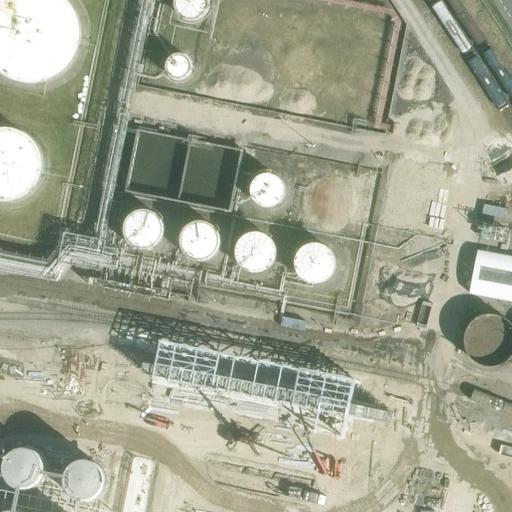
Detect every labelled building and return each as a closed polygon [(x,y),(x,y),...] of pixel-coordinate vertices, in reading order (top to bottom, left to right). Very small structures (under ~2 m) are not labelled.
[(0,0),(0,70),(9,77),(19,81),(30,83),(41,82),(52,79),(61,74),(70,66),(76,57),(79,46),(81,35),(79,24),(75,13),(69,4),(64,0),(0,0)] [(210,8),(210,5),(209,2),(208,0),(176,0),(176,3),(175,6),(176,9),(177,12),(178,15),(180,17),(183,19),(185,21),(188,22),(191,23),(195,22),(198,22),(201,21),(203,19),(206,17),(207,14),(209,11),(210,8)] [(229,56),(237,89),(266,82),(258,49),(229,56)] [(193,71),(193,68),(193,66),(192,63),(191,61),(189,59),(187,57),(184,56),(182,56),(179,56),(176,56),(174,57),(171,59),(170,61),(168,63),(167,66),(167,68),(167,71),(168,73),(170,76),(171,78),(174,79),(176,81),(179,81),(181,81),(184,81),(186,80),(189,78),(190,76),(192,74),(193,71)] [(0,200),(8,202),(19,200),(30,194),(37,185),(42,174),(43,162),(40,151),(33,141),(24,134),(13,131),(1,131),(0,130),(0,200)] [(284,194),(284,191),(284,188),(283,185),(281,182),(279,180),(276,178),(273,177),(271,176),(267,176),(264,176),(261,177),(259,179),(256,181),(254,183),(253,186),(251,188),(251,191),(251,195),(252,198),(253,200),(254,203),(257,205),(259,207),(262,208),(265,209),(268,210),(271,209),(274,208),(277,207),(279,205),(281,203),(283,200),(284,197),(284,194)] [(351,200),(325,179),(306,203),(332,224),(351,200)] [(164,233),(164,229),(163,224),(160,220),(157,217),(153,214),(149,213),(145,212),(140,212),(136,214),(132,216),(129,220),(126,224),(125,228),(125,232),(125,237),(127,241),(130,245),(133,248),(137,250),(142,251),(146,251),(151,250),(155,248),(158,245),(161,242),(163,238),(164,233)] [(219,252),(221,247),(221,242),(220,237),(218,233),(215,229),(211,226),(206,224),(201,223),(196,224),(192,225),(188,228),(184,232),(182,236),(181,241),(181,246),(183,251),(185,255),(189,259),(193,261),(198,263),(203,263),(208,262),(212,259),(216,256),(219,252)] [(277,259),(277,254),(277,248),(274,243),(271,239),(266,236),(261,234),(255,233),(250,235),(245,237),(241,241),(238,246),(237,251),(237,257),(238,262),(241,267),(245,270),(250,273),(255,274),(261,274),(266,272),(271,269),(274,264),(277,259)] [(336,266),(336,261),(334,257),(332,252),(328,249),(324,246),(319,245),(314,245),(309,246),(304,248),(301,251),(297,255),(295,259),(295,264),(295,269),(296,274),(299,278),(303,282),(307,284),(312,286),(317,286),(321,285),(326,283),(330,280),(333,276),(335,271),(336,266)] [(511,257),(477,251),(469,295),(511,302),(511,257)] [(511,324),(510,323),(506,319),(502,317),(496,315),(491,315),(486,315),(481,317),(476,319),(472,323),(469,327),(466,332),(465,337),(464,342),(465,347),(466,352),(469,357),(472,361),(476,365),(481,367),(486,369),(491,369),(497,369),(502,367),(507,364),(511,361),(511,359),(511,324)] [(18,450),(10,455),(5,462),(4,471),(6,480),(11,488),(19,492),(29,493),(37,490),(44,483),(47,475),(47,466),(43,457),(36,452),(27,449),(18,450)] [(79,462),(71,466),(66,474),(65,483),(67,492),(72,499),(80,503),(89,504),(98,501),(105,495),(108,486),(108,477),(104,469),(97,463),(88,460),(79,462)]
